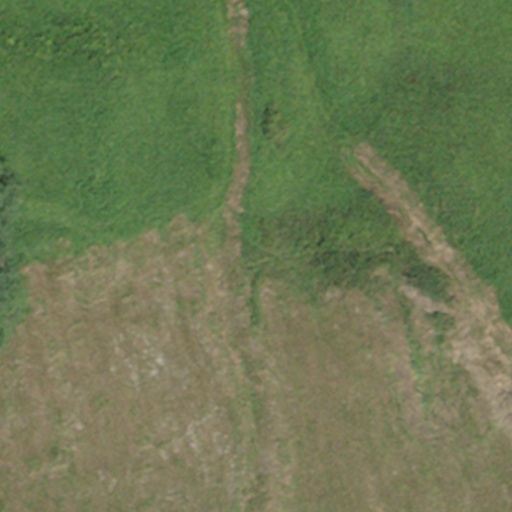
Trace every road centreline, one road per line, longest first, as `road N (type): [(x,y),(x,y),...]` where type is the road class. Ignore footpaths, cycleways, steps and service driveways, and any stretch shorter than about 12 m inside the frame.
road 1 (track): [(246,511),(263,448),(228,275),(243,139),(245,29),(235,0)]
road 2 (track): [(511,353),(323,96),(290,0)]
